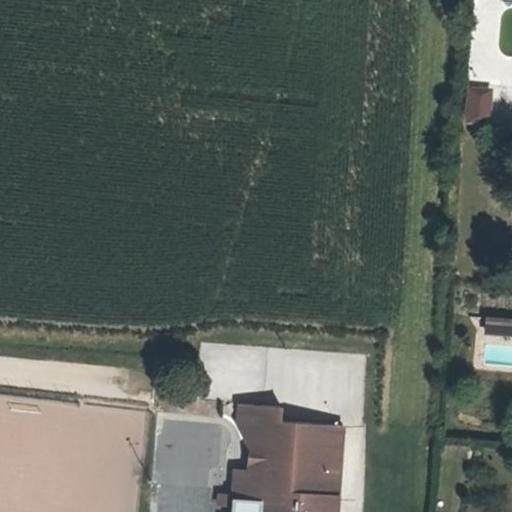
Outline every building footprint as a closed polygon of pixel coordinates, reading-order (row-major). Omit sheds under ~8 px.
[(473,84),(471,112),(489,114),(491,85),(473,84)] [(511,312),(491,311),(490,328),(511,330),(511,312)] [(243,404),(243,401),(233,400),(233,403),(233,406),(233,409),(234,412),(234,415),(235,418),(237,421),(238,424),(240,426),(242,429),(244,431),(246,433),(248,435),(251,437),(250,445),(243,445),(243,455),(242,465),(267,466),(268,446),(257,446),(258,431),(256,429),(253,427),(251,424),(249,422),(247,419),(246,416),(244,413),(244,410),(243,407),(243,404)] [(274,403),(243,401),(243,404),(243,407),(244,410),(244,413),(246,416),(247,419),(249,422),(251,424),(253,427),(256,429),(258,431),(257,446),(268,446),(267,466),(242,465),(229,464),(227,490),(227,497),(226,502),(225,511),(329,511),(335,421),(312,420),(286,418),(279,418),(273,417),(274,403)] [(227,497),(227,490),(214,489),(213,501),(226,502),(227,497)]
